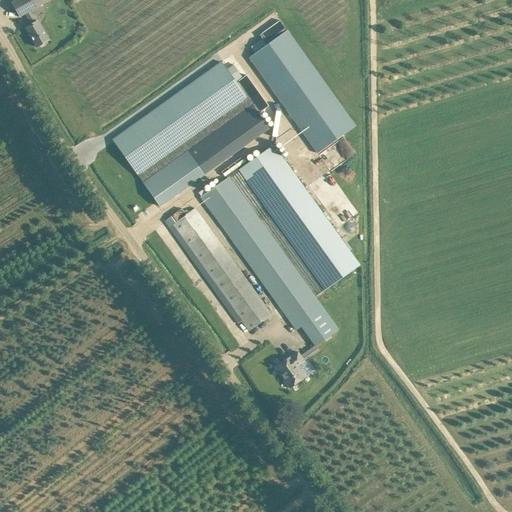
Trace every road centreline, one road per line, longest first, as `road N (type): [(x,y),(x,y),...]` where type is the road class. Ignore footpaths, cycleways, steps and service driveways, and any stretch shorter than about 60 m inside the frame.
road 1 (unclassified): [(326,511),(125,231),(0,34)]
road 2 (track): [(125,231),(0,309)]
